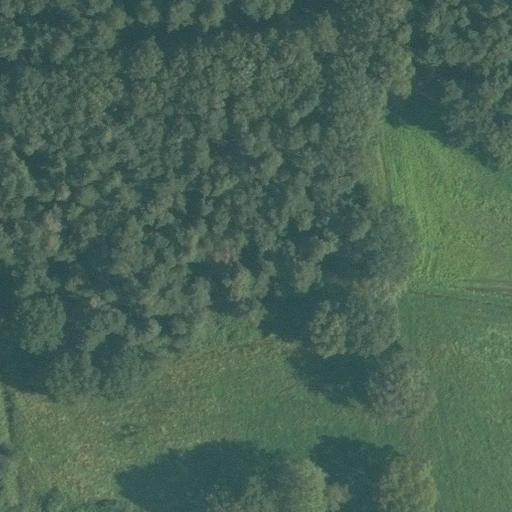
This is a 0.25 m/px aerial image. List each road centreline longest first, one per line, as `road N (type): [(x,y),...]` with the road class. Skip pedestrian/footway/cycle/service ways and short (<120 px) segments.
road 1 (track): [(0,57),(273,0)]
road 2 (unclassified): [(511,132),(330,0)]
